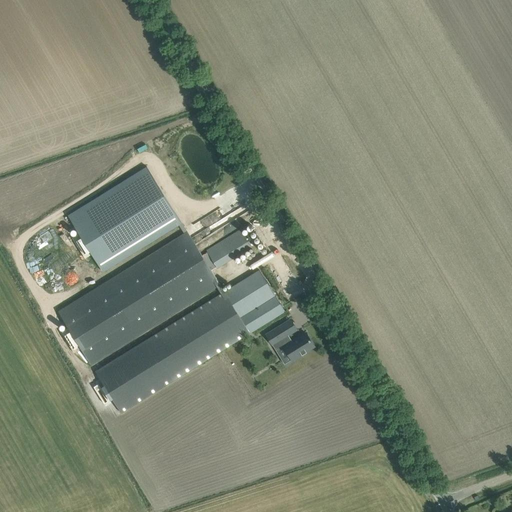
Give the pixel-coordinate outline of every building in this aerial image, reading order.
[(145,168),(69,215),(80,234),(93,254),(103,270),(104,271),(180,224),(185,233),(188,231),(182,222),(148,166),(145,168)] [(232,229),(253,217),(245,204),(224,216),(232,229)] [(207,250),(217,268),(251,247),(241,229),(207,250)] [(96,371),(121,413),(250,333),(248,330),(240,317),(275,295),(260,270),(225,291),(188,231),(185,233),(58,311),(69,328),(62,333),(74,352),(81,347),(92,365),(216,287),(220,294),(96,371)] [(93,254),(80,234),(73,238),(86,259),(93,254)] [(283,291),(293,285),(280,264),(270,270),(283,291)] [(275,295),(240,317),(248,330),(283,308),(275,295)] [(283,324),(267,334),(285,364),(292,359),(302,354),(302,355),(307,352),(306,351),(314,346),(306,333),(292,341),(289,335),(288,334),(289,334),(283,324)]
